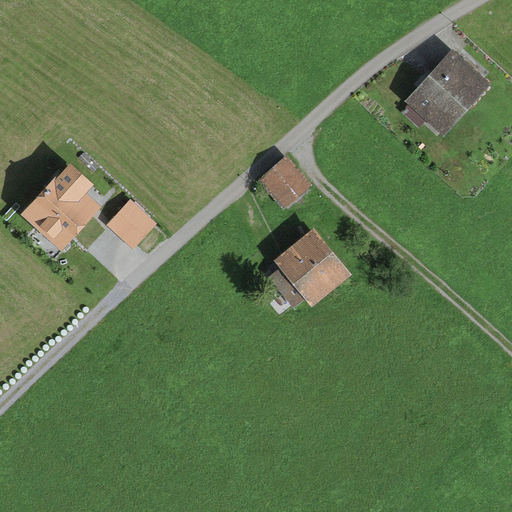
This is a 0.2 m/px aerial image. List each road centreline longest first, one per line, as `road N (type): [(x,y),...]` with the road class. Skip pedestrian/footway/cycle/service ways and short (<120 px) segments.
road 1 (residential): [(132,280),(359,76),(474,0)]
road 2 (track): [(0,407),(132,280)]
